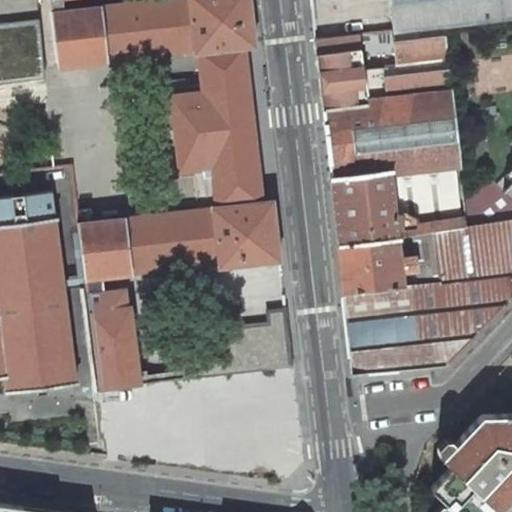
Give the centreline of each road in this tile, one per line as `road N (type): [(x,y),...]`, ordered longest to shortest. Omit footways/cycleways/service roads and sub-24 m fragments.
road 1 (tertiary): [(328,408),(281,0)]
road 2 (residential): [(0,468),(308,511)]
road 3 (residential): [(511,323),(444,396),(328,408)]
